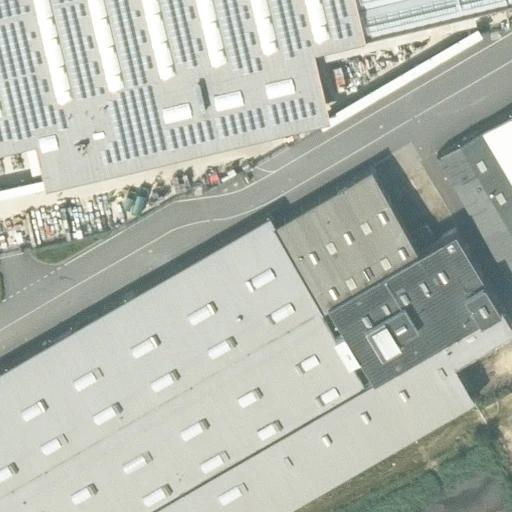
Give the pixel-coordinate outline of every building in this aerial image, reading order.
[(511,0),(0,0),(0,149),(35,142),(47,187),(330,117),(313,50),(511,2),(511,0)] [(511,112),(482,130),(511,182),(511,112)] [(511,182),(482,130),(436,157),(511,282),(511,182)] [(457,228),(417,250),(408,233),(371,169),(275,227),(321,307),(329,303),(347,334),(355,348),(365,365),(373,379),(393,367),(501,304),(457,228)] [(269,215),(147,287),(243,454),(364,384),(365,384),(357,369),(347,353),(338,339),(321,307),(275,227),(269,215)] [(147,287),(31,353),(123,511),(260,511),(273,505),(243,454),(147,287)] [(511,329),(459,357),(483,402),(511,387),(511,329)] [(355,348),(347,334),(338,339),(347,353),(355,348)] [(365,365),(355,348),(347,353),(357,369),(365,365)] [(123,511),(31,353),(0,370),(0,511),(123,511)] [(393,367),(373,379),(365,365),(357,369),(365,384),(364,384),(376,405),(403,390),(399,382),(402,381),(393,367)] [(454,365),(405,394),(403,390),(376,405),(396,439),(399,444),(474,400),(454,365)] [(364,384),(243,454),(273,505),(275,509),(396,439),(376,405),(364,384)]
